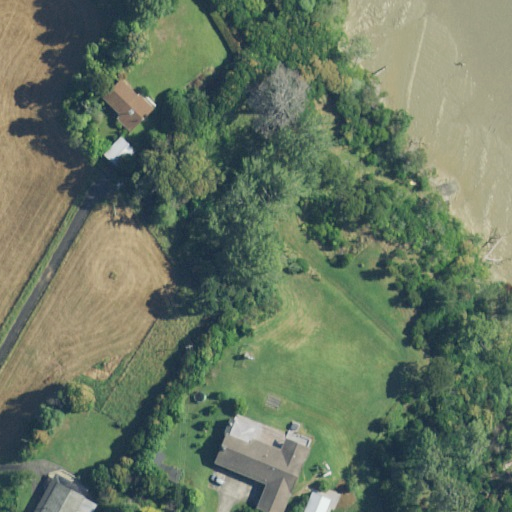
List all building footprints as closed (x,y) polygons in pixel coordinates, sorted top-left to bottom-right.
[(150,95),(145,100),(122,79),(104,98),(120,114),(116,117),(131,132),(152,110),(159,103),(150,95)] [(136,149),(121,136),(105,155),(120,168),(136,149)] [(284,449),(260,439),(258,438),(264,424),(240,414),(232,434),(225,432),(212,465),(268,487),(260,507),(272,511),(283,511),(313,438),(292,429),(284,449)] [(40,511),(92,511),(98,503),(58,481),(40,511)] [(326,511),(332,499),(313,491),(304,511),(326,511)]
